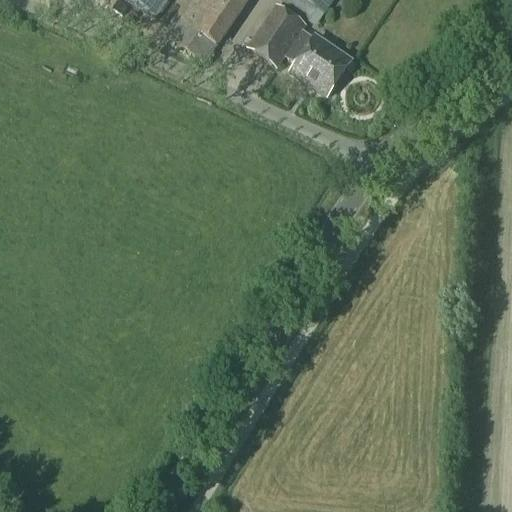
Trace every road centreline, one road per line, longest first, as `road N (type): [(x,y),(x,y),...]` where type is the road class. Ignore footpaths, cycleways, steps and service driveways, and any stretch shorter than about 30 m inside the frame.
road 1 (tertiary): [(161,511),(368,167),(423,117),(511,66)]
road 2 (track): [(368,167),(44,15),(0,5)]
